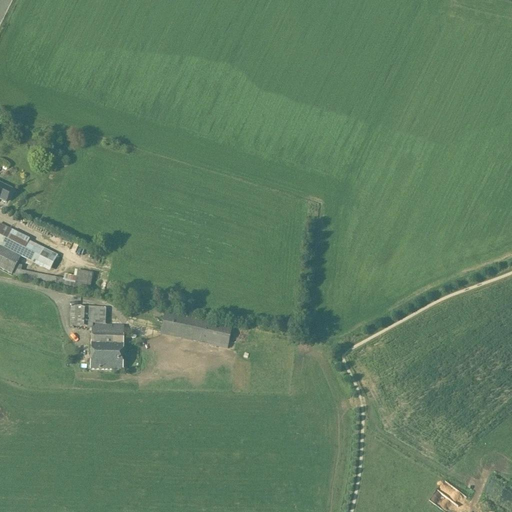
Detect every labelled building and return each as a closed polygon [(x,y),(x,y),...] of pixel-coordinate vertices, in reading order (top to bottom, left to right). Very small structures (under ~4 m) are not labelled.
[(0,200),(6,204),(12,192),(0,185),(0,200)] [(0,270),(12,276),(17,266),(20,259),(29,242),(30,241),(0,224),(0,270)] [(63,280),(62,286),(90,292),(92,275),(77,271),(76,277),(74,277),(64,275),(63,280)] [(70,308),(70,328),(86,329),(88,329),(88,309),(70,308)] [(165,312),(160,336),(194,343),(214,348),(218,348),(227,350),(232,327),(165,312)] [(92,329),(91,371),(122,372),(123,327),(103,326),(92,326),(92,329)]
